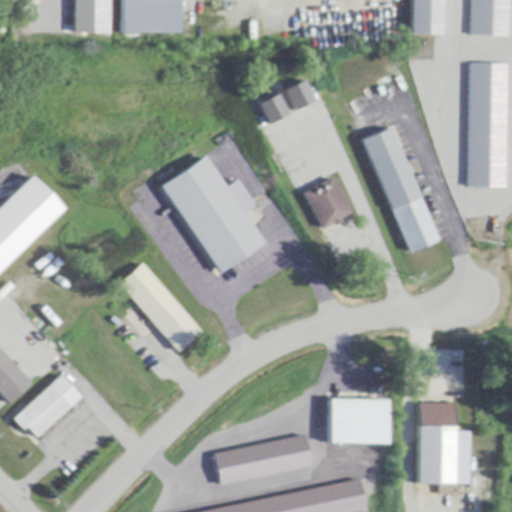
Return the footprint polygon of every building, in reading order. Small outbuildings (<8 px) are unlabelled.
[(106,0),(70,0),(70,32),(106,33),(106,0)] [(176,0),(176,34),(120,34),(120,0),(176,0)] [(409,35),(409,0),(439,0),(439,36),(409,35)] [(507,0),(506,38),(469,37),(470,0),(507,0)] [(503,63),(502,188),(464,187),(465,63),(503,63)] [(311,100),(300,80),(281,90),(291,111),(311,100)] [(255,104),(265,124),(285,114),(274,94),(255,104)] [(436,241),(408,254),(359,142),(361,141),(388,129),(436,241)] [(203,158),(205,161),(213,173),(222,186),(224,189),(234,182),(235,181),(252,206),(251,206),(251,207),(244,216),(243,217),(259,241),(261,244),(260,245),(217,274),(159,188),(203,158)] [(0,205),(29,178),(60,210),(0,268),(0,205)] [(339,223),(340,223),(333,227),(332,227),(331,224),(320,230),(301,195),(330,179),(349,214),(338,220),(339,223)] [(176,353),(117,285),(140,265),(199,333),(176,353)] [(0,353),(23,379),(28,384),(28,385),(5,406),(0,400),(0,353)] [(74,403),(71,406),(35,439),(25,428),(22,431),(21,431),(11,421),(13,419),(16,416),(59,377),(79,398),(74,403)] [(376,401),(384,401),(385,401),(385,445),(326,444),(327,401),(376,401)] [(435,405),(441,405),(452,405),(452,433),(466,433),(466,486),(451,486),(451,496),(436,496),(436,494),(436,486),(416,485),(415,485),(416,444),(417,404),(435,405)] [(215,484),(308,467),(302,435),(210,452),(215,484)] [(177,511),(362,511),(357,482),(177,511)]
